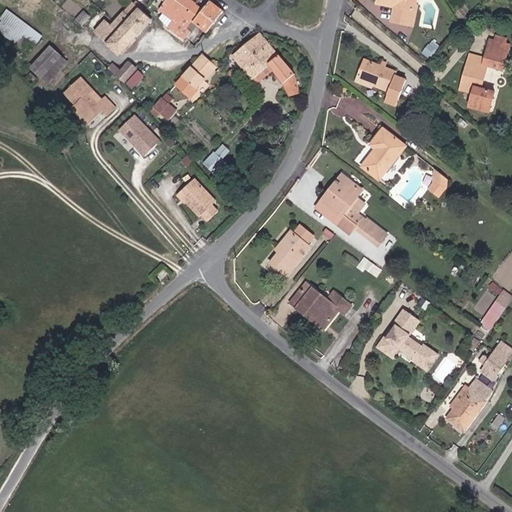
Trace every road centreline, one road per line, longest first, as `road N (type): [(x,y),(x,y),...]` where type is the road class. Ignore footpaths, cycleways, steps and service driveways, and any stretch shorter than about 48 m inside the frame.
road 1 (unclassified): [(208,267),(297,355),(509,511)]
road 2 (unclassified): [(0,508),(88,366),(208,267)]
road 3 (unclassified): [(208,267),(301,155),(331,45)]
